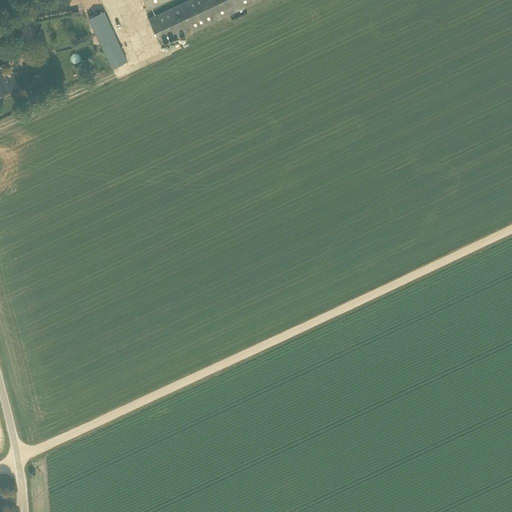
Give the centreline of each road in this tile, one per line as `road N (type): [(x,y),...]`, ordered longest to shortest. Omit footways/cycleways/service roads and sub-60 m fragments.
road 1 (track): [(511,228),(0,470)]
road 2 (unclassified): [(24,511),(20,461),(0,394)]
